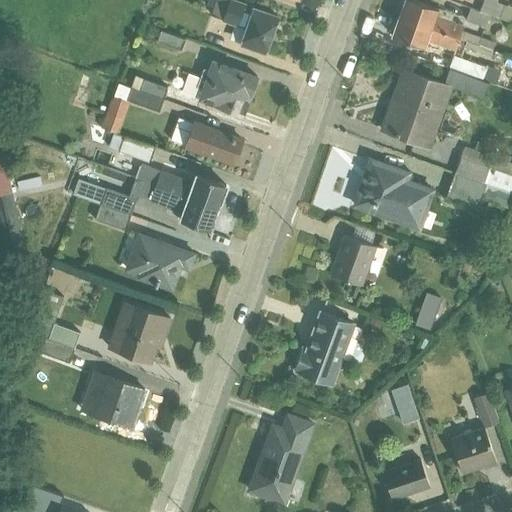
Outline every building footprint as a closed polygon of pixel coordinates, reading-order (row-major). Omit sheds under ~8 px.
[(230,1),(227,0),(208,0),(207,5),(214,7),(211,15),(223,19),(222,21),(245,27),(239,44),(266,53),(278,17),(230,1)] [(404,0),(399,17),(468,41),(492,50),(495,42),(461,30),(465,20),(485,26),(489,14),(479,11),(470,8),(466,19),(412,0),(404,0)] [(483,0),(479,11),(489,14),(510,22),(511,15),(511,7),(497,2),(497,0),(483,0)] [(468,41),(399,17),(392,36),(453,56),(449,68),(483,80),(488,66),(462,58),(468,41)] [(161,30),(157,41),(181,50),(185,39),(161,30)] [(200,78),(250,97),(257,77),(212,60),(208,70),(204,68),(200,78)] [(61,68),(56,81),(68,85),(73,72),(61,68)] [(483,80),(449,68),(445,78),(453,84),(452,87),(484,98),(489,82),(483,80)] [(430,147),(452,87),(404,69),(382,130),(430,147)] [(250,97),(200,78),(188,73),(182,92),(244,115),(250,97)] [(82,75),(72,105),(86,109),(92,91),(88,90),(92,78),(82,75)] [(131,88),(163,99),(167,87),(135,75),(131,88)] [(163,99),(131,88),(119,83),(101,128),(114,132),(119,134),(129,101),(159,111),(163,99)] [(497,90),(491,103),(502,108),(507,94),(497,90)] [(178,117),(171,139),(185,144),(185,145),(235,163),(243,140),(178,117)] [(119,134),(114,132),(109,147),(149,161),(154,146),(119,134)] [(0,267),(1,267),(0,264),(0,245),(4,265),(26,260),(0,140),(0,267)] [(455,173),(511,192),(511,162),(509,161),(511,157),(477,143),(475,150),(463,146),(455,173)] [(39,145),(37,156),(56,159),(58,148),(39,145)] [(371,160),(355,204),(421,228),(435,188),(409,179),(410,174),(371,160)] [(135,178),(219,208),(227,185),(194,174),(192,181),(140,162),(135,178)] [(511,207),(511,192),(455,173),(447,199),(468,206),(467,209),(469,215),(476,217),(481,214),(487,199),(489,200),(484,214),(489,216),(492,206),(503,209),(505,206),(511,209),(511,207)] [(219,208),(135,178),(129,197),(79,178),(73,194),(102,204),(131,215),(138,196),(181,211),(178,220),(210,231),(219,208)] [(131,215),(102,204),(96,220),(125,230),(131,215)] [(352,238),(371,244),(375,232),(357,225),(352,238)] [(139,233),(124,270),(139,275),(138,278),(157,285),(158,282),(172,287),(180,265),(189,268),(193,254),(139,233)] [(371,244),(352,238),(344,235),(330,274),(363,285),(377,246),(371,244)] [(17,274),(11,290),(32,298),(38,282),(17,274)] [(45,336),(75,347),(81,332),(55,323),(63,297),(45,291),(31,331),(45,336)] [(427,293),(415,325),(431,330),(442,298),(427,293)] [(125,301),(108,346),(151,362),(161,334),(164,336),(171,318),(125,301)] [(304,348),(295,370),(333,384),(344,354),(351,357),(358,339),(351,336),(355,324),(320,312),(307,349),(304,348)] [(75,347),(45,336),(40,351),(70,362),(75,347)] [(94,371),(81,409),(132,427),(145,390),(94,371)] [(408,382),(392,388),(400,410),(416,404),(408,382)] [(511,387),(503,391),(511,413),(511,387)] [(484,428),(451,439),(463,473),(484,466),(485,468),(497,464),(485,428),(500,423),(489,393),(474,399),(484,428)] [(269,491),(267,497),(285,503),(314,424),(288,415),(283,429),(273,425),(252,485),(269,491)] [(421,460),(383,473),(392,500),(430,487),(421,460)] [(58,511),(64,496),(26,483),(30,501),(27,509),(34,511),(58,511)] [(269,491),(252,485),(250,490),(267,497),(269,491)]
